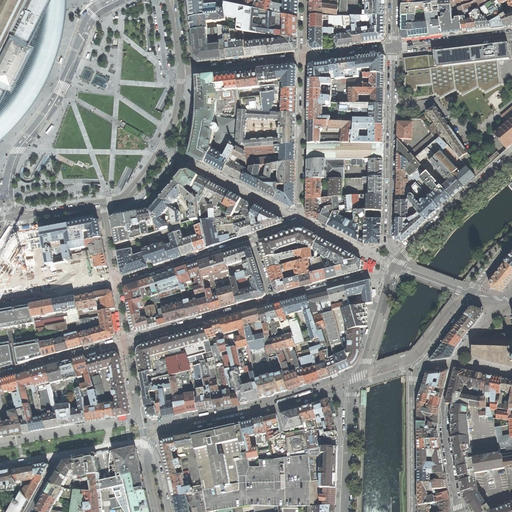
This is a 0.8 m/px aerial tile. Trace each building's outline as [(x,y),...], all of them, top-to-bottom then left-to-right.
[(0,0),(0,139),(4,136),(8,132),(13,127),(18,121),(22,115),(28,108),(33,100),(38,93),(41,87),(44,80),(48,73),(50,67),(53,60),(55,53),(58,46),(60,37),(62,29),(63,20),(65,8),(65,3),(65,0),(0,0)] [(188,0),(189,7),(191,19),(206,17),(206,15),(207,15),(207,13),(207,12),(207,8),(208,8),(208,7),(210,6),(211,17),(218,16),(217,2),(215,1),(210,0),(188,0)] [(214,0),(215,1),(217,2),(252,9),(253,9),(255,0),(214,0)] [(298,6),(298,0),(283,0),(284,6),(273,3),(271,2),(271,0),(262,0),(262,1),(257,0),(255,0),(253,9),(269,12),(298,18),(298,6)] [(311,0),(311,3),(311,16),(320,16),(320,13),(337,15),(338,7),(321,4),(321,0),(311,0)] [(386,4),(386,0),(364,0),(365,2),(364,2),(364,6),(366,6),(366,13),(368,13),(368,17),(386,18),(386,4)] [(450,0),(451,2),(452,10),(462,7),(467,5),(471,4),(477,0),(450,0)] [(477,0),(471,4),(467,5),(470,11),(474,9),(476,9),(475,8),(489,0),(477,0)] [(511,0),(495,0),(481,9),(489,24),(500,18),(511,10),(511,0)] [(191,24),(192,32),(208,30),(207,23),(214,22),(215,23),(226,21),(225,17),(238,19),(237,30),(243,31),(251,32),(252,9),(217,2),(218,16),(211,17),(206,17),(191,19),(191,24)] [(450,34),(462,33),(461,19),(455,20),(455,22),(453,22),(453,20),(452,20),(452,10),(451,2),(439,2),(439,3),(440,13),(443,13),(445,10),(446,10),(446,12),(445,14),(445,15),(442,16),(442,19),(440,20),(440,23),(443,35),(450,34)] [(402,11),(402,17),(415,16),(420,15),(438,13),(440,13),(439,3),(438,3),(416,5),(402,6),(402,11)] [(465,32),(468,32),(467,21),(467,17),(462,7),(452,10),(452,20),(461,18),(461,19),(462,33),(465,32)] [(252,9),(251,32),(285,38),(297,40),(298,31),(298,18),(269,12),(253,9),(252,9)] [(485,30),(491,29),(491,28),(489,24),(481,9),(474,13),(475,17),(476,24),(477,31),(485,30)] [(511,10),(500,18),(504,28),(505,28),(505,27),(505,28),(506,27),(507,27),(508,27),(509,27),(510,26),(510,27),(510,26),(511,27),(511,26),(511,10)] [(402,24),(402,37),(404,39),(415,38),(436,36),(443,35),(440,23),(439,22),(437,23),(436,22),(436,18),(437,17),(439,17),(438,13),(420,15),(420,19),(425,18),(426,22),(421,23),(420,20),(419,20),(418,19),(417,20),(415,20),(415,16),(402,17),(402,24)] [(474,31),(477,31),(476,24),(475,17),(474,13),(467,17),(467,21),(468,32),(474,31)] [(311,23),(310,29),(323,29),(324,20),(327,20),(327,25),(329,25),(329,16),(323,16),(323,17),(311,16),(311,23)] [(310,47),(313,50),(323,49),(323,33),(334,33),(334,29),(335,29),(335,26),(344,26),(345,35),(344,35),(342,34),(341,34),(340,35),(340,36),(335,36),(335,37),(334,38),(335,46),(336,46),(337,47),(345,46),(355,45),(351,17),(347,17),(339,17),(329,16),(329,25),(329,29),(323,29),(310,29),(310,47)] [(359,45),(364,44),(363,30),(362,22),(362,17),(351,17),(355,45),(359,45)] [(386,24),(386,18),(368,17),(362,17),(362,22),(364,23),(369,22),(370,21),(371,21),(372,29),(386,28),(386,24)] [(499,28),(504,28),(500,18),(489,24),(491,28),(491,29),(499,28)] [(208,30),(192,32),(194,47),(195,61),(198,63),(213,61),(227,60),(224,27),(219,26),(219,28),(208,30)] [(243,31),(237,30),(224,27),(227,60),(235,59),(246,57),(245,44),(243,31)] [(385,39),(386,28),(372,29),(373,32),(369,33),(368,30),(363,30),(364,44),(374,43),(383,42),(385,39)] [(297,49),(297,40),(285,38),(285,41),(283,41),(282,40),(280,40),(279,42),(277,42),(276,41),(267,42),(268,55),(283,53),(295,52),(297,49)] [(259,56),(268,55),(267,42),(267,41),(258,42),(254,42),(254,43),(245,44),(246,57),(259,56)] [(405,72),(431,70),(432,84),(433,92),(435,95),(436,95),(438,97),(439,96),(440,99),(456,90),(457,92),(459,92),(460,94),(461,93),(463,96),(478,87),(480,90),(481,89),(482,92),(484,91),(485,93),(501,85),(500,84),(497,61),(509,59),(509,60),(510,59),(509,53),(508,44),(495,45),(491,46),(489,46),(461,49),(434,53),(435,56),(429,56),(404,59),(405,72)] [(373,57),(357,58),(358,71),(372,69),(372,74),(385,75),(385,58),(382,55),(373,57)] [(352,59),(348,60),(350,78),(356,77),(359,77),(358,71),(357,58),(352,59)] [(343,60),(338,61),(341,79),(347,78),(350,78),(348,60),(343,60)] [(334,61),(329,62),(331,80),(341,79),(338,61),(334,61)] [(309,66),(309,79),(323,80),(322,75),(326,75),(326,76),(329,76),(329,80),(331,80),(329,62),(320,63),(312,64),(309,66)] [(286,67),(277,68),(278,80),(279,84),(260,86),(260,93),(274,91),(283,90),(296,89),(297,77),(297,68),(294,66),(286,67)] [(258,70),(258,72),(259,83),(278,80),(277,68),(268,69),(258,70)] [(405,91),(405,92),(418,90),(417,86),(432,84),(431,70),(408,72),(409,74),(409,75),(405,76),(406,80),(405,80),(405,83),(405,87),(405,91)] [(198,107),(198,113),(216,114),(223,114),(222,109),(231,108),(231,105),(234,105),(234,103),(236,103),(235,90),(239,89),(239,90),(252,89),(253,98),(240,99),(242,110),(263,111),(260,93),(260,86),(259,83),(258,72),(248,73),(215,77),(198,79),(198,88),(198,91),(199,100),(198,107)] [(385,83),(385,75),(372,74),(364,74),(364,84),(364,89),(384,90),(385,83)] [(309,84),(309,90),(321,90),(322,85),(331,85),(331,80),(329,80),(323,80),(309,79),(309,84)] [(296,95),(296,89),(283,90),(283,101),(296,102),(296,95)] [(384,98),(384,90),(364,89),(355,89),(347,89),(347,93),(347,104),(359,104),(359,95),(372,96),(371,104),(384,105),(384,98)] [(309,94),(309,101),(331,103),(331,92),(331,91),(327,90),(327,95),(328,95),(328,97),(321,96),(321,90),(309,90),(309,94)] [(276,113),(277,106),(273,105),(273,103),(275,101),(274,91),(260,93),(263,111),(263,112),(276,113)] [(331,103),(341,104),(347,105),(347,104),(347,93),(331,92),(331,103)] [(296,108),(296,102),(283,101),(282,114),(296,114),(296,108)] [(308,115),(308,121),(330,122),(330,117),(324,117),(323,118),(322,118),(323,107),(330,107),(331,103),(309,101),(309,106),(308,115)] [(384,115),(384,105),(371,104),(359,104),(347,104),(347,105),(341,104),(341,112),(370,113),(370,120),(354,119),(354,125),(384,125),(384,115)] [(461,158),(477,176),(478,175),(492,162),(499,156),(497,152),(489,159),(485,163),(483,161),(478,165),(468,153),(435,106),(426,111),(434,123),(428,127),(432,133),(436,139),(437,139),(437,138),(440,136),(442,138),(444,137),(455,152),(458,155),(461,158)] [(511,107),(501,116),(507,123),(511,119),(511,107)] [(280,145),(280,146),(295,145),(296,130),(296,114),(282,114),(242,111),(239,111),(239,119),(238,119),(236,145),(237,146),(238,146),(243,146),(245,147),(245,149),(255,148),(255,147),(280,145)] [(192,153),(190,156),(205,163),(212,151),(212,150),(213,150),(230,147),(230,146),(233,147),(234,145),(232,143),(232,142),(232,141),(235,142),(236,136),(233,136),(235,121),(228,120),(228,123),(218,122),(219,119),(215,119),(216,114),(198,113),(197,125),(196,132),(195,135),(194,144),(192,153)] [(494,134),(507,149),(510,146),(511,144),(511,119),(507,123),(494,134)] [(351,132),(352,123),(330,122),(308,121),(308,131),(308,144),(334,143),(349,144),(350,135),(351,132)] [(398,136),(398,140),(399,141),(400,141),(405,147),(408,144),(409,140),(412,140),(412,123),(398,123),(398,127),(398,136)] [(353,136),(352,144),(383,144),(383,135),(384,125),(354,125),(354,129),(353,132),(351,132),(350,135),(353,136)] [(432,133),(410,152),(415,157),(417,155),(418,155),(435,140),(436,139),(432,133)] [(428,148),(428,149),(452,175),(464,188),(469,183),(476,177),(467,167),(456,177),(454,174),(458,170),(441,152),(448,146),(440,137),(428,148)] [(398,154),(398,155),(406,161),(407,160),(411,165),(410,166),(408,168),(405,171),(412,179),(415,182),(424,174),(419,168),(421,166),(419,164),(415,159),(411,154),(409,156),(408,155),(407,154),(409,152),(399,141),(398,140),(398,148),(398,154)] [(308,153),(308,161),(326,159),(383,160),(383,154),(383,144),(352,144),(349,144),(334,143),(308,144),(308,153)] [(266,166),(273,164),(289,162),(295,161),(295,155),(295,145),(280,146),(255,148),(245,149),(247,168),(266,165),(266,166)] [(234,178),(241,182),(246,172),(248,168),(247,168),(245,149),(245,147),(242,147),(243,146),(238,146),(237,146),(236,147),(237,148),(236,149),(223,173),(234,178)] [(214,168),(223,173),(236,149),(230,147),(226,155),(224,154),(223,156),(214,151),(213,152),(212,151),(205,163),(214,168)] [(427,149),(415,159),(419,164),(425,159),(429,159),(431,161),(430,163),(445,179),(445,180),(446,181),(447,180),(448,181),(441,188),(452,199),(458,193),(464,188),(452,175),(428,149),(427,149)] [(397,163),(397,171),(405,171),(408,168),(406,168),(407,163),(408,168),(410,166),(408,161),(406,161),(398,155),(397,163)] [(322,180),(325,180),(326,159),(308,161),(307,168),(307,180),(322,180)] [(330,179),(345,179),(345,164),(352,165),(362,165),(369,165),(369,178),(383,178),(383,168),(383,160),(326,159),(325,180),(330,179)] [(295,175),(295,161),(289,162),(273,164),(273,165),(273,171),(273,173),(278,173),(278,183),(278,185),(294,185),(295,175)] [(265,194),(275,199),(278,193),(278,185),(278,183),(273,183),(273,181),(273,173),(273,171),(273,165),(264,166),(262,175),(265,176),(264,179),(262,178),(260,186),(258,190),(265,194)] [(249,186),(258,190),(260,186),(262,178),(262,175),(264,166),(250,168),(249,175),(248,175),(249,173),(246,172),(241,182),(249,186)] [(397,179),(397,187),(406,188),(406,183),(408,183),(409,183),(409,181),(412,179),(405,171),(397,171),(397,179)] [(179,177),(175,181),(190,194),(192,190),(189,188),(188,187),(188,186),(189,186),(193,188),(198,177),(193,174),(188,172),(185,172),(182,173),(179,177)] [(446,204),(452,199),(441,188),(427,173),(421,179),(428,187),(434,193),(428,197),(429,198),(440,210),(446,204)] [(204,180),(198,177),(193,188),(192,190),(190,194),(197,200),(199,202),(210,182),(204,180)] [(383,187),(383,178),(369,178),(345,179),(345,196),(350,196),(360,195),(360,193),(359,193),(359,192),(363,192),(364,184),(370,184),(370,195),(382,195),(383,187)] [(330,179),(329,198),(332,198),(345,196),(345,179),(330,179)] [(307,190),(307,201),(322,199),(322,180),(307,180),(307,190)] [(167,191),(159,200),(172,210),(173,226),(178,224),(181,224),(180,213),(176,209),(177,208),(174,205),(175,205),(177,203),(177,201),(182,196),(192,205),(190,208),(191,221),(199,220),(198,208),(197,200),(190,194),(175,181),(171,186),(167,191)] [(214,185),(210,182),(199,202),(201,203),(201,207),(200,208),(198,208),(199,220),(201,220),(215,219),(214,206),(213,202),(220,188),(214,185)] [(434,215),(440,210),(429,198),(426,201),(424,201),(423,202),(421,202),(421,204),(423,204),(421,206),(414,200),(415,198),(422,190),(416,183),(411,188),(409,188),(409,194),(410,194),(409,201),(414,208),(415,209),(419,213),(426,222),(434,215)] [(294,198),(294,185),(278,185),(278,193),(275,199),(281,202),(283,203),(291,207),(294,205),(294,198)] [(397,193),(397,202),(409,201),(410,194),(409,194),(409,188),(406,188),(397,187),(397,193)] [(225,190),(220,188),(213,202),(214,206),(215,219),(224,218),(223,212),(223,207),(218,207),(218,203),(223,206),(223,205),(230,193),(225,190)] [(235,196),(230,193),(223,205),(226,207),(228,208),(228,207),(229,208),(227,211),(229,212),(227,214),(223,212),(224,218),(231,217),(241,199),(235,196)] [(382,204),(382,195),(370,195),(363,195),(360,195),(350,196),(352,212),(355,211),(360,211),(359,199),(366,199),(366,197),(367,196),(367,211),(382,211),(382,204)] [(327,226),(334,213),(340,213),(346,213),(352,212),(350,196),(345,196),(332,198),(333,206),(325,208),(318,221),(323,224),(327,226)] [(313,219),(318,221),(325,208),(333,206),(332,198),(329,198),(322,199),(307,201),(307,205),(307,213),(309,216),(313,219)] [(249,203),(241,199),(234,213),(235,214),(240,206),(243,207),(242,209),(241,216),(250,215),(255,206),(249,203)] [(155,204),(151,210),(153,225),(155,224),(159,228),(160,230),(173,226),(172,210),(159,200),(155,204)] [(396,210),(396,219),(408,220),(416,216),(419,213),(415,209),(414,208),(409,201),(397,202),(396,210)] [(258,224),(260,223),(261,224),(262,223),(262,224),(264,229),(272,226),(282,223),(282,220),(274,216),(264,211),(259,208),(255,206),(250,215),(251,220),(256,219),(256,218),(257,218),(257,219),(258,224)] [(112,225),(113,231),(128,228),(129,231),(130,240),(142,236),(141,230),(134,232),(133,226),(138,225),(138,229),(141,229),(138,212),(137,210),(134,210),(132,211),(130,211),(129,209),(121,210),(114,212),(113,213),(114,216),(113,216),(111,220),(112,225)] [(143,211),(138,212),(141,229),(141,230),(142,236),(155,232),(153,225),(151,210),(143,211)] [(358,242),(364,245),(367,245),(379,246),(382,243),(382,235),(382,231),(382,220),(366,220),(366,211),(363,211),(360,211),(355,211),(354,221),(352,223),(339,216),(340,213),(334,213),(327,226),(342,233),(342,234),(343,234),(344,234),(354,240),(358,242)] [(416,216),(408,220),(396,219),(396,230),(396,236),(396,240),(403,243),(404,242),(416,232),(426,222),(419,213),(416,216)] [(244,236),(253,233),(251,220),(250,215),(241,216),(224,218),(215,219),(201,220),(202,225),(207,248),(213,246),(230,241),(228,234),(218,236),(217,228),(214,229),(213,223),(215,223),(220,222),(220,226),(233,224),(233,223),(247,218),(247,221),(234,226),(237,235),(235,235),(236,239),(244,236)] [(259,231),(264,229),(262,224),(257,226),(256,219),(251,220),(253,233),(259,231)] [(83,222),(69,225),(73,244),(102,239),(101,231),(99,222),(96,220),(85,222),(83,222)] [(189,254),(196,252),(191,238),(184,240),(178,224),(173,226),(175,234),(183,256),(189,254)] [(58,227),(41,230),(44,247),(45,250),(47,265),(54,264),(53,253),(60,252),(58,243),(61,243),(62,248),(63,248),(65,258),(59,259),(60,263),(66,262),(66,261),(73,260),(72,255),(71,250),(70,244),(73,244),(69,225),(58,227)] [(201,250),(207,248),(202,225),(195,227),(198,235),(191,238),(196,252),(201,250)] [(115,238),(116,245),(128,241),(126,232),(129,231),(128,228),(113,231),(115,238)] [(2,256),(3,255),(19,253),(22,248),(24,248),(26,247),(27,245),(28,245),(29,252),(38,251),(44,250),(44,247),(41,230),(40,229),(38,230),(36,230),(34,231),(34,230),(33,231),(31,231),(29,231),(29,232),(28,232),(27,232),(25,232),(24,233),(23,233),(23,232),(23,233),(22,233),(18,233),(18,234),(15,236),(14,236),(12,240),(11,242),(10,242),(11,242),(10,243),(9,244),(10,244),(8,246),(8,245),(8,246),(7,247),(7,248),(6,249),(6,250),(5,251),(4,251),(4,252),(3,253),(3,254),(2,255),(2,256)] [(261,245),(265,259),(299,251),(311,249),(314,248),(319,238),(311,235),(303,230),(298,230),(275,238),(262,242),(261,245)] [(175,259),(183,256),(175,234),(170,235),(172,244),(165,247),(169,261),(175,259)] [(341,250),(319,238),(314,248),(315,257),(312,258),(310,258),(313,274),(323,271),(317,259),(320,254),(329,259),(328,260),(332,262),(331,263),(327,264),(328,266),(325,267),(326,271),(335,268),(342,266),(345,265),(345,262),(355,260),(356,258),(341,250)] [(104,248),(102,239),(73,244),(70,244),(71,250),(90,246),(91,250),(82,252),(82,253),(72,255),(73,260),(73,261),(90,258),(90,257),(93,256),(93,257),(105,255),(104,248)] [(162,263),(169,261),(165,247),(163,243),(143,250),(144,253),(146,262),(152,260),(154,266),(162,263)] [(242,249),(239,250),(242,260),(248,259),(248,261),(254,259),(252,252),(251,249),(248,247),(242,249)] [(266,264),(268,268),(280,266),(280,263),(281,263),(281,261),(298,257),(299,258),(301,258),(301,261),(309,259),(310,258),(312,258),(311,249),(299,251),(265,259),(266,264)] [(37,265),(38,267),(47,265),(45,250),(44,250),(38,251),(39,256),(34,257),(35,265),(37,265)] [(148,268),(146,262),(144,253),(133,257),(132,250),(117,252),(119,260),(121,274),(124,276),(148,268)] [(233,252),(224,255),(227,267),(243,262),(242,260),(239,250),(233,252)] [(0,271),(16,270),(17,270),(19,270),(16,255),(16,254),(3,256),(3,259),(3,260),(2,262),(1,262),(1,263),(0,262),(0,271)] [(106,261),(105,255),(93,257),(93,258),(94,258),(95,269),(107,267),(106,261)] [(229,306),(237,304),(230,275),(227,267),(224,255),(217,257),(204,261),(198,263),(204,283),(206,290),(216,288),(222,308),(229,306)] [(84,284),(98,282),(97,276),(89,278),(89,279),(82,280),(80,272),(95,269),(94,258),(93,258),(68,262),(70,270),(72,286),(84,284)] [(359,259),(356,258),(355,260),(345,262),(345,265),(347,265),(349,274),(360,271),(361,265),(362,261),(361,260),(359,259)] [(257,268),(254,259),(248,261),(249,261),(243,263),(244,268),(245,271),(247,278),(254,276),(259,275),(257,268)] [(270,276),(272,283),(281,281),(284,280),(285,280),(282,272),(285,271),(285,272),(295,269),(296,277),(299,277),(311,274),(312,274),(309,259),(301,261),(280,266),(268,268),(270,276)] [(64,288),(72,286),(70,270),(68,262),(66,262),(60,263),(54,264),(48,265),(49,273),(52,289),(52,290),(64,288)] [(193,265),(188,267),(191,279),(198,276),(198,277),(194,278),(197,287),(200,286),(202,291),(204,290),(205,295),(207,295),(206,290),(204,283),(198,263),(193,265)] [(491,288),(501,292),(508,283),(511,278),(511,268),(505,263),(495,276),(489,283),(491,288)] [(0,298),(7,297),(8,295),(7,290),(10,289),(10,290),(11,290),(10,288),(12,288),(13,289),(14,289),(16,288),(16,289),(17,288),(22,287),(24,295),(52,290),(51,289),(52,289),(49,273),(48,265),(47,265),(38,267),(19,270),(0,272),(0,298)] [(340,276),(344,275),(342,266),(335,268),(337,277),(340,276)] [(108,272),(107,267),(95,269),(96,271),(95,271),(95,273),(96,273),(97,276),(98,282),(107,280),(109,277),(108,272)] [(182,269),(176,270),(182,292),(188,318),(194,316),(201,314),(197,301),(190,303),(190,301),(191,300),(188,290),(186,291),(185,286),(183,285),(192,282),(191,279),(188,267),(182,269)] [(244,302),(253,300),(250,289),(247,281),(247,279),(247,278),(245,271),(244,268),(241,269),(241,272),(230,275),(237,304),(244,302)] [(332,278),(337,277),(335,268),(326,271),(325,271),(327,280),(332,278)] [(167,273),(154,278),(156,285),(159,295),(164,315),(166,323),(178,320),(188,318),(182,292),(176,270),(167,273)] [(319,282),(327,280),(325,271),(323,271),(313,274),(312,274),(311,274),(313,284),(319,282)] [(306,285),(313,284),(311,274),(299,277),(301,287),(306,285)] [(262,284),(259,275),(254,276),(253,277),(253,279),(251,280),(253,288),(250,289),(253,300),(263,297),(265,294),(262,284)] [(293,289),(301,287),(299,277),(296,277),(285,280),(284,280),(285,283),(287,291),(293,289)] [(146,280),(140,282),(140,283),(141,289),(143,288),(144,289),(148,288),(148,287),(151,286),(156,285),(154,278),(146,280)] [(275,291),(278,293),(281,292),(287,291),(285,283),(282,283),(281,281),(272,283),(275,291)] [(371,281),(345,287),(348,298),(363,294),(361,295),(357,297),(357,302),(355,302),(355,303),(350,304),(351,308),(354,307),(360,306),(366,305),(373,303),(372,296),(371,281)] [(125,290),(127,303),(138,300),(138,297),(141,296),(142,299),(143,299),(141,290),(140,282),(132,285),(127,287),(125,290)] [(158,295),(156,285),(152,287),(141,290),(143,299),(144,299),(144,300),(143,300),(145,307),(147,306),(146,301),(147,300),(146,299),(152,297),(153,299),(151,300),(151,301),(153,301),(154,304),(158,303),(158,311),(160,311),(161,316),(157,317),(154,306),(146,308),(149,320),(157,318),(159,318),(160,320),(158,321),(159,326),(162,325),(166,324),(164,315),(159,295),(158,295)] [(339,289),(329,291),(332,303),(335,302),(336,303),(340,302),(339,301),(344,300),(345,303),(333,307),(333,310),(334,311),(344,308),(344,309),(351,308),(350,304),(348,298),(345,287),(339,289)] [(216,310),(222,308),(216,288),(206,290),(207,295),(208,298),(211,311),(216,310)] [(109,291),(95,294),(99,310),(99,312),(110,310),(115,309),(114,301),(112,293),(109,291)] [(311,296),(307,297),(313,316),(319,315),(320,314),(320,313),(322,312),(322,313),(333,310),(333,307),(332,303),(329,291),(322,293),(311,296)] [(86,295),(75,297),(78,311),(83,310),(84,312),(99,310),(95,294),(86,295)] [(78,311),(75,297),(63,299),(53,301),(41,303),(31,305),(37,336),(39,336),(39,335),(48,334),(54,333),(58,332),(64,331),(73,330),(77,329),(86,327),(90,327),(101,324),(100,317),(80,321),(78,311)] [(296,300),(282,304),(288,321),(289,321),(294,339),(296,345),(299,344),(303,343),(320,338),(313,316),(307,297),(296,300)] [(206,313),(211,311),(208,298),(197,301),(201,314),(206,313)] [(129,310),(130,317),(146,313),(145,310),(143,310),(143,309),(140,309),(139,308),(144,307),(142,299),(138,300),(127,303),(129,310)] [(277,305),(274,306),(281,324),(282,324),(285,323),(283,317),(286,316),(281,304),(277,305)] [(31,305),(7,309),(9,323),(4,324),(1,324),(0,323),(0,367),(0,369),(14,365),(13,361),(30,356),(31,360),(44,356),(41,343),(39,336),(37,336),(31,305)] [(269,307),(265,308),(268,322),(269,322),(273,337),(273,339),(278,337),(285,335),(281,324),(274,306),(269,307)] [(347,331),(349,331),(360,328),(360,306),(354,307),(351,308),(344,309),(344,308),(334,311),(339,332),(340,332),(347,330),(347,331)] [(468,310),(464,315),(476,323),(480,318),(483,315),(483,314),(483,310),(472,306),(470,307),(468,310)] [(262,309),(258,310),(261,322),(266,322),(267,323),(268,322),(265,308),(262,309)] [(7,309),(0,310),(0,323),(1,324),(4,324),(9,323),(7,309)] [(114,329),(110,310),(99,312),(101,324),(90,327),(91,330),(91,331),(95,343),(104,340),(111,339),(115,332),(114,329)] [(252,312),(243,315),(245,326),(246,331),(249,342),(265,339),(264,334),(253,337),(251,326),(249,326),(249,325),(251,324),(252,326),(253,325),(255,325),(256,330),(257,329),(258,330),(256,331),(257,331),(263,329),(261,322),(258,310),(252,312)] [(346,370),(351,367),(345,352),(341,339),(340,332),(339,332),(334,311),(333,311),(322,314),(326,327),(327,331),(331,345),(334,357),(335,359),(336,359),(340,373),(346,370)] [(132,330),(136,332),(140,331),(149,328),(148,320),(147,320),(146,313),(130,317),(132,330)] [(335,375),(340,373),(336,359),(335,359),(334,357),(329,359),(328,351),(326,342),(322,329),(326,327),(322,314),(319,315),(313,316),(320,338),(323,351),(331,376),(335,375)] [(235,316),(220,320),(225,337),(228,337),(228,336),(233,335),(233,332),(240,330),(240,333),(246,331),(245,326),(243,315),(235,316)] [(461,319),(458,324),(469,331),(473,326),(476,323),(464,315),(461,319)] [(153,327),(158,326),(157,318),(149,320),(148,320),(149,328),(153,327)] [(225,337),(220,320),(217,321),(212,323),(214,329),(214,332),(220,331),(221,336),(222,336),(224,341),(217,342),(218,343),(221,353),(226,352),(228,351),(227,346),(225,337)] [(288,322),(285,323),(282,324),(281,324),(284,331),(289,330),(290,334),(285,335),(286,337),(285,337),(289,349),(290,353),(291,353),(294,361),(296,370),(301,386),(305,385),(307,384),(302,369),(299,370),(293,348),(295,347),(293,340),(291,334),(292,333),(290,329),(288,322)] [(208,324),(204,325),(209,339),(216,337),(214,332),(214,329),(212,323),(208,324)] [(269,354),(276,352),(272,339),(273,339),(273,337),(271,337),(272,339),(268,340),(269,335),(267,324),(262,325),(266,340),(269,354)] [(455,327),(451,332),(462,340),(466,335),(469,331),(458,324),(455,327)] [(191,332),(180,335),(184,347),(203,342),(206,353),(212,351),(213,355),(213,354),(211,347),(210,343),(209,340),(209,339),(204,325),(195,327),(196,331),(191,332)] [(360,329),(360,328),(349,331),(349,344),(347,345),(345,338),(341,339),(345,352),(351,367),(352,367),(355,365),(357,362),(359,359),(360,357),(360,353),(360,350),(360,339),(361,339),(361,334),(361,330),(360,329)] [(75,348),(82,346),(79,334),(77,329),(73,330),(75,335),(66,338),(70,350),(75,348)] [(87,345),(95,343),(91,331),(79,334),(82,346),(87,345)] [(238,349),(249,346),(249,342),(246,331),(240,333),(241,336),(235,338),(238,349)] [(451,332),(443,343),(456,348),(459,343),(462,340),(451,332)] [(493,363),(511,366),(511,356),(510,342),(511,342),(511,333),(510,334),(510,333),(509,333),(509,334),(505,334),(492,336),(492,338),(481,338),(477,338),(475,338),(472,356),(483,360),(488,362),(493,363)] [(175,337),(166,339),(171,358),(155,361),(155,362),(157,371),(150,373),(152,380),(154,391),(172,388),(174,396),(176,416),(181,414),(187,413),(185,397),(186,397),(186,400),(188,412),(192,412),(198,411),(197,409),(196,400),(195,393),(185,394),(185,393),(185,391),(187,390),(188,387),(188,386),(190,386),(188,374),(186,375),(186,372),(191,371),(186,354),(182,355),(180,348),(184,347),(180,335),(175,337)] [(280,364),(284,378),(288,390),(296,388),(301,386),(296,370),(294,361),(291,353),(290,353),(289,349),(284,336),(279,338),(278,337),(273,339),(277,352),(276,352),(277,356),(280,364)] [(64,351),(70,350),(66,338),(55,341),(58,353),(64,351)] [(311,351),(302,354),(299,344),(296,345),(300,358),(313,355),(314,358),(315,358),(317,365),(317,366),(321,380),(326,378),(331,376),(323,351),(320,338),(303,343),(304,346),(309,344),(311,351)] [(160,341),(151,343),(154,355),(155,361),(171,358),(166,339),(160,341)] [(265,339),(249,342),(249,346),(250,351),(254,350),(254,351),(256,350),(258,351),(261,350),(263,349),(265,349),(265,347),(267,347),(265,339)] [(50,355),(58,353),(55,341),(55,340),(41,343),(44,356),(44,357),(50,355)] [(139,363),(141,374),(153,370),(150,356),(154,355),(151,343),(142,345),(142,346),(141,346),(140,347),(139,348),(138,349),(137,350),(137,352),(137,354),(139,363)] [(215,346),(211,347),(213,354),(217,367),(217,369),(219,369),(224,368),(222,361),(220,353),(221,353),(218,343),(214,344),(215,346)] [(430,360),(430,361),(445,359),(451,358),(454,352),(456,348),(443,343),(430,360)] [(254,400),(260,399),(256,380),(254,372),(252,365),(244,367),(242,355),(241,354),(239,355),(238,349),(237,349),(236,344),(227,346),(228,351),(233,368),(234,374),(241,372),(244,385),(249,402),(254,400)] [(219,407),(224,406),(222,391),(219,392),(217,380),(215,380),(213,368),(217,367),(213,354),(213,355),(212,351),(206,353),(202,354),(204,360),(206,360),(212,382),(209,382),(211,390),(212,397),(214,408),(218,408),(218,407),(219,407)] [(223,357),(226,369),(233,368),(228,351),(226,352),(226,353),(227,353),(228,356),(223,357)] [(108,355),(102,357),(104,363),(107,362),(109,368),(110,367),(115,366),(121,364),(120,359),(119,356),(115,354),(112,354),(108,355)] [(210,409),(214,408),(212,401),(212,397),(211,397),(210,391),(211,390),(209,382),(212,382),(206,360),(204,360),(202,354),(195,356),(197,362),(199,362),(200,365),(202,377),(205,391),(208,409),(210,409)] [(315,358),(314,358),(313,355),(300,358),(303,369),(307,384),(313,382),(321,380),(317,366),(317,365),(315,358)] [(202,410),(207,409),(205,398),(206,398),(205,392),(202,378),(202,377),(200,365),(199,362),(197,362),(195,356),(188,358),(191,368),(192,374),(193,374),(192,370),(196,369),(196,370),(195,372),(197,380),(193,381),(195,390),(195,392),(195,393),(196,400),(197,409),(198,409),(198,411),(202,410)] [(285,391),(288,390),(284,378),(282,372),(280,364),(277,356),(274,357),(275,360),(271,362),(272,365),(273,370),(275,375),(276,377),(277,381),(281,393),(285,391)] [(80,359),(73,360),(79,378),(83,377),(81,372),(85,371),(87,376),(85,376),(87,382),(86,384),(83,385),(82,381),(79,382),(82,391),(94,387),(89,368),(86,361),(85,357),(80,359)] [(93,359),(86,361),(89,368),(94,387),(95,388),(99,404),(106,402),(99,375),(93,376),(92,372),(105,369),(104,364),(105,364),(106,368),(108,368),(108,367),(107,362),(104,363),(102,357),(93,359)] [(67,362),(60,364),(64,380),(66,387),(76,384),(79,389),(76,390),(78,400),(79,409),(72,410),(73,417),(74,424),(80,423),(88,422),(85,408),(84,398),(83,396),(82,391),(79,382),(78,379),(79,378),(73,360),(67,362)] [(54,366),(47,368),(51,384),(64,380),(60,364),(54,366)] [(122,371),(121,364),(115,366),(110,367),(111,376),(116,375),(117,375),(122,374),(122,371)] [(38,370),(32,372),(38,393),(45,422),(46,429),(52,428),(60,427),(56,406),(51,384),(47,368),(38,370)] [(228,406),(232,405),(230,394),(226,378),(224,368),(219,369),(222,384),(224,386),(225,386),(226,390),(223,391),(223,387),(221,387),(222,391),(225,406),(228,406)] [(235,405),(241,404),(237,392),(234,374),(233,368),(226,369),(225,369),(226,375),(229,375),(234,392),(232,393),(232,394),(231,394),(233,405),(235,405)] [(446,403),(454,405),(470,406),(480,407),(480,398),(461,394),(464,384),(469,385),(468,387),(469,389),(471,389),(473,388),(473,386),(475,374),(471,373),(461,371),(454,370),(451,384),(449,393),(446,403)] [(449,371),(448,371),(438,372),(426,373),(423,385),(436,388),(440,389),(444,390),(449,371)] [(17,376),(26,409),(29,422),(31,432),(37,431),(46,429),(45,422),(38,393),(32,372),(25,374),(17,376)] [(150,376),(149,372),(141,374),(144,396),(148,416),(151,418),(155,418),(158,417),(157,410),(156,403),(156,398),(156,400),(157,400),(157,399),(157,396),(157,391),(154,392),(154,391),(153,391),(152,383),(150,384),(148,376),(150,376)] [(244,403),(249,402),(244,385),(241,372),(234,374),(237,392),(241,404),(244,403)] [(122,374),(117,375),(117,378),(112,379),(114,388),(125,386),(124,381),(122,374)] [(480,375),(475,374),(473,386),(473,388),(481,389),(483,375),(480,375)] [(271,396),(274,395),(268,375),(262,377),(262,378),(268,397),(271,396)] [(274,395),(281,393),(277,381),(276,377),(275,375),(271,376),(269,375),(268,375),(274,395)] [(485,375),(483,375),(481,389),(481,390),(483,391),(483,396),(481,396),(480,398),(480,407),(480,408),(480,416),(486,416),(486,408),(486,398),(486,391),(488,376),(485,375)] [(11,378),(3,380),(6,393),(10,392),(10,394),(19,391),(20,393),(15,395),(14,395),(18,411),(26,409),(17,376),(11,378)] [(497,377),(492,376),(491,384),(491,391),(491,400),(491,408),(491,410),(493,416),(494,419),(497,419),(497,411),(498,409),(499,397),(496,397),(496,394),(500,394),(501,388),(502,378),(497,377)] [(260,399),(268,397),(262,378),(261,379),(256,380),(260,399)] [(505,379),(502,378),(501,388),(500,394),(499,397),(498,409),(504,410),(505,403),(507,394),(507,392),(509,379),(505,379)] [(0,437),(5,437),(11,435),(9,423),(5,424),(4,423),(3,423),(0,412),(2,408),(1,394),(6,393),(3,380),(0,380),(0,437)] [(422,389),(421,393),(431,396),(441,399),(443,394),(444,390),(440,389),(438,393),(435,392),(436,388),(423,385),(422,389)] [(127,399),(125,386),(114,388),(114,392),(113,392),(113,394),(113,396),(115,396),(116,403),(112,404),(114,417),(119,416),(130,415),(128,402),(127,399)] [(99,404),(95,388),(89,389),(93,407),(85,408),(88,422),(96,421),(102,420),(101,412),(99,406),(99,404)] [(511,419),(511,388),(510,399),(509,411),(504,410),(498,409),(497,411),(497,419),(510,420),(510,419),(511,419)] [(170,417),(175,416),(174,401),(174,398),(172,398),(173,401),(171,401),(166,402),(164,390),(160,391),(160,397),(161,397),(162,405),(163,416),(163,418),(170,417)] [(419,397),(418,402),(425,404),(426,404),(427,400),(430,401),(429,405),(439,408),(441,400),(441,399),(431,396),(421,393),(419,397)] [(66,426),(74,424),(73,417),(72,410),(71,405),(68,395),(62,397),(63,401),(59,401),(60,406),(56,406),(60,427),(66,426)] [(325,401),(321,402),(325,418),(326,424),(327,424),(328,423),(328,422),(334,421),(333,415),(331,411),(328,400),(325,401)] [(319,403),(314,404),(318,420),(321,432),(328,431),(326,424),(325,418),(321,402),(319,403)] [(418,407),(418,412),(438,416),(439,411),(439,408),(429,405),(427,405),(427,410),(425,409),(426,408),(424,408),(425,404),(418,402),(418,407)] [(108,418),(114,417),(112,404),(99,406),(101,412),(102,420),(108,418)] [(307,407),(299,409),(302,420),(302,421),(305,430),(300,431),(294,432),(294,437),(286,438),(288,453),(276,454),(276,452),(271,453),(272,455),(272,460),(273,460),(283,458),(309,455),(311,481),(320,480),(320,463),(322,447),(322,439),(321,432),(318,420),(314,404),(307,407)] [(454,405),(452,415),(468,416),(470,406),(454,405)] [(27,433),(31,432),(29,422),(26,409),(18,411),(22,424),(24,433),(27,433)] [(290,412),(281,414),(285,431),(299,427),(300,431),(305,430),(302,421),(302,420),(299,409),(290,412)] [(16,435),(24,433),(22,424),(18,411),(10,413),(10,414),(7,414),(9,423),(11,435),(16,435)] [(418,417),(418,422),(426,423),(426,416),(430,417),(430,423),(438,425),(438,420),(438,416),(418,412),(418,417)] [(280,434),(279,431),(279,428),(277,415),(271,417),(264,418),(267,434),(268,440),(273,438),(280,434)] [(258,420),(254,421),(257,435),(257,445),(263,444),(261,435),(267,434),(264,418),(262,419),(258,420)] [(511,419),(510,419),(510,420),(510,425),(511,435),(502,437),(502,427),(495,428),(501,455),(511,452),(511,419)] [(249,422),(242,424),(245,438),(248,452),(247,453),(249,461),(250,466),(260,466),(259,460),(259,457),(258,451),(258,447),(252,449),(250,436),(257,435),(254,421),(249,422)] [(335,426),(334,421),(328,422),(328,423),(327,424),(326,424),(328,431),(328,433),(336,431),(335,426)] [(470,437),(468,422),(452,423),(453,431),(453,438),(470,437)] [(239,425),(237,425),(240,440),(242,454),(247,453),(248,452),(245,438),(242,424),(239,425)] [(212,431),(193,435),(195,446),(200,473),(202,485),(203,491),(207,511),(211,511),(218,511),(233,508),(250,506),(271,506),(290,507),(308,506),(310,506),(320,506),(320,492),(320,491),(321,488),(320,488),(320,480),(311,481),(309,455),(283,458),(273,460),(272,460),(259,460),(260,466),(250,466),(249,461),(247,453),(242,454),(240,440),(237,425),(233,426),(228,427),(228,428),(222,429),(212,431)] [(438,430),(429,429),(428,430),(418,430),(418,434),(418,439),(431,440),(439,439),(438,434),(438,430)] [(337,435),(336,431),(328,433),(328,431),(321,432),(322,439),(327,438),(338,438),(337,435)] [(183,437),(176,438),(178,450),(179,450),(180,457),(186,456),(186,455),(185,455),(184,449),(195,446),(193,435),(183,437)] [(471,449),(470,437),(453,438),(456,459),(457,461),(469,459),(468,454),(471,454),(472,453),(471,450),(471,449)] [(168,473),(169,478),(189,473),(189,472),(183,473),(181,465),(182,464),(181,462),(180,457),(179,450),(178,450),(176,438),(170,439),(170,440),(163,441),(161,444),(168,473)] [(338,443),(338,438),(327,438),(322,439),(322,447),(338,447),(338,443)] [(418,445),(419,450),(429,450),(429,451),(441,450),(440,444),(439,439),(431,440),(418,439),(418,445)] [(150,511),(146,491),(144,491),(144,489),(145,488),(136,449),(132,447),(122,449),(113,451),(117,471),(113,472),(113,469),(109,470),(110,476),(111,483),(116,498),(115,498),(118,508),(122,507),(123,510),(125,511),(150,511)] [(337,459),(338,447),(322,447),(320,463),(320,480),(320,488),(321,488),(336,489),(336,485),(337,459)] [(270,448),(258,451),(259,457),(259,460),(272,460),(272,455),(270,448)] [(419,460),(419,471),(433,470),(433,467),(443,465),(442,458),(441,450),(429,451),(429,450),(419,450),(419,460)] [(463,497),(478,491),(475,473),(505,468),(502,455),(500,455),(500,453),(469,459),(457,461),(458,468),(461,485),(463,497)] [(511,453),(502,455),(505,468),(511,467),(511,453)] [(90,456),(86,457),(88,475),(100,474),(96,456),(94,455),(90,456)] [(82,457),(75,459),(76,475),(75,475),(75,480),(80,479),(81,481),(89,479),(88,475),(86,457),(82,457)] [(51,484),(62,488),(72,471),(75,471),(74,459),(69,460),(64,461),(56,475),(51,484)] [(47,464),(35,466),(35,475),(43,476),(44,475),(49,466),(48,465),(47,464)] [(444,469),(443,465),(433,467),(433,470),(434,474),(435,474),(445,473),(444,469)] [(22,492),(24,495),(29,501),(37,488),(43,476),(35,475),(35,466),(25,468),(10,471),(18,484),(22,492)] [(419,477),(419,483),(430,482),(432,482),(434,481),(435,481),(435,478),(430,478),(430,474),(434,474),(433,470),(419,471),(419,477)] [(4,472),(0,472),(0,486),(1,487),(1,491),(4,492),(14,490),(13,485),(18,484),(10,471),(4,472)] [(171,489),(173,498),(203,491),(202,485),(191,487),(189,473),(169,478),(171,489)] [(101,479),(100,474),(89,475),(92,492),(84,491),(84,495),(86,495),(87,511),(100,511),(97,480),(101,479)] [(446,482),(446,480),(435,481),(434,481),(432,482),(433,484),(430,484),(431,489),(436,489),(438,489),(440,489),(447,488),(447,486),(446,482)] [(419,493),(419,506),(430,504),(433,503),(435,503),(434,497),(434,496),(427,497),(427,491),(432,491),(432,493),(436,493),(436,489),(431,489),(430,484),(430,482),(419,483),(419,493)] [(85,511),(83,491),(75,490),(67,489),(62,488),(62,489),(50,485),(48,489),(45,494),(57,500),(58,501),(61,496),(64,497),(73,498),(70,511),(85,511)] [(336,490),(336,489),(321,488),(320,491),(320,492),(320,506),(335,506),(336,499),(336,490)] [(176,511),(207,511),(203,491),(173,498),(176,511)] [(447,491),(438,494),(439,496),(434,497),(435,503),(440,502),(449,499),(448,495),(447,491)] [(469,506),(483,498),(481,495),(478,491),(463,497),(468,504),(469,506)] [(23,511),(29,501),(24,495),(22,492),(18,500),(16,499),(8,511),(23,511)] [(40,511),(50,511),(57,500),(45,494),(44,496),(38,507),(37,510),(40,511)] [(487,505),(483,498),(469,506),(472,511),(511,511),(511,504),(511,503),(511,500),(505,503),(506,506),(491,511),(490,509),(488,505),(487,505)] [(449,511),(449,507),(449,499),(440,502),(440,510),(440,511),(449,511)]
